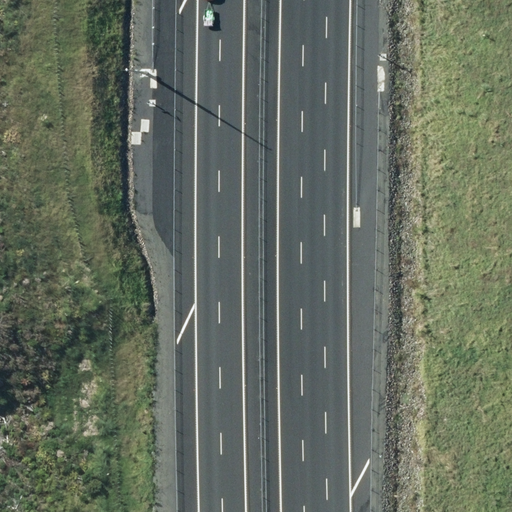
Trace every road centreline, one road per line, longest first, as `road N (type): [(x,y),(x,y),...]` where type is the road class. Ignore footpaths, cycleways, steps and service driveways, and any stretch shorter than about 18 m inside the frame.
road 1 (motorway): [(213,511),(223,0)]
road 2 (motorway): [(326,0),(326,511)]
